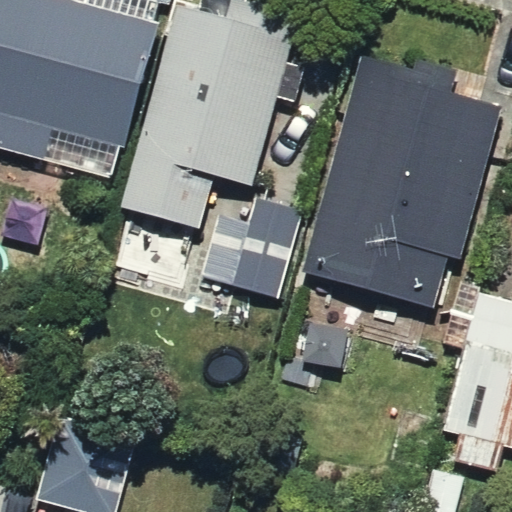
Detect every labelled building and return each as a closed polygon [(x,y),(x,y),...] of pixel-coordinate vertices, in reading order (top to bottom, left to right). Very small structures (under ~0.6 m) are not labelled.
[(5,0),(0,21),(0,163),(150,204),(202,14),(205,0),(5,0)] [(211,291),(302,316),(308,297),(327,223),(273,208),(317,45),(202,14),(150,204),(144,227),(223,248),(211,291)] [(457,337),(511,133),(511,102),(370,64),(327,223),(308,297),(457,337)] [(511,350),(489,345),(453,481),(511,496),(511,350)] [(144,511),(160,455),(69,430),(46,511),(144,511)]
